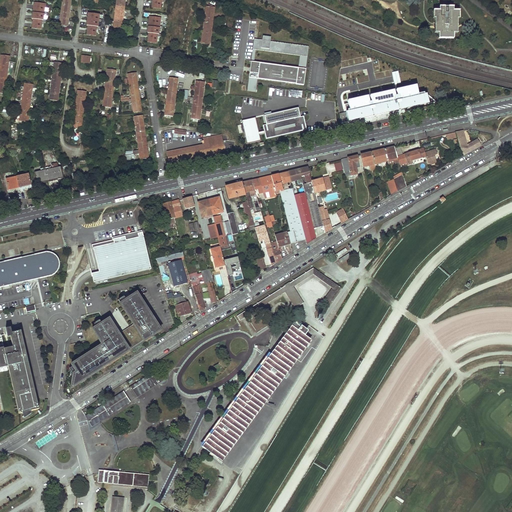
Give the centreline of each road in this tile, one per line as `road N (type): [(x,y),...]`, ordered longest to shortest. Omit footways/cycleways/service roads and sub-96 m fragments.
road 1 (residential): [(511,137),(363,220),(0,449)]
road 2 (primary): [(511,101),(163,181)]
road 3 (primary): [(164,185),(511,109)]
road 4 (primary): [(0,225),(164,185)]
road 5 (primary): [(163,181),(0,219)]
road 6 (unknown): [(239,333),(192,355),(179,381),(187,391),(200,390),(247,355)]
road 7 (residential): [(0,35),(147,55)]
road 8 (unknown): [(321,297),(329,286),(313,274),(304,279),(296,284),(307,304),(250,339)]
road 9 (residential): [(163,181),(147,55)]
